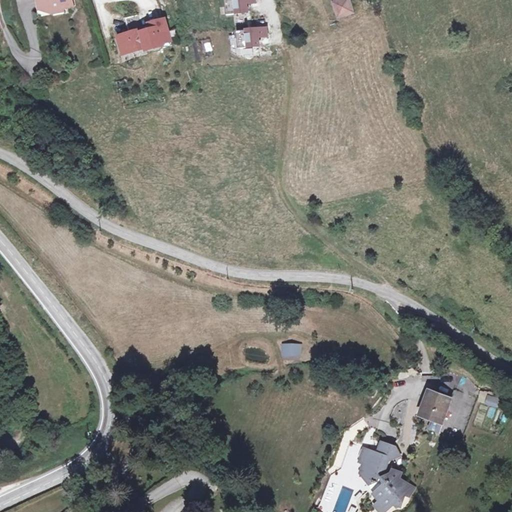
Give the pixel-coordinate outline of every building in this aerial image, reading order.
[(52,5),(62,3),(62,6),(73,4),(72,1),(72,0),(38,0),(40,8),(52,5)] [(257,0),(226,0),(228,16),(250,14),(249,5),(258,4),(257,0)] [(348,1),(344,2),(349,16),(353,15),(348,1)] [(349,16),(344,2),(334,5),(339,20),(349,16)] [(137,11),(124,15),(129,30),(118,33),(123,50),(134,47),(146,43),(142,29),(137,11)] [(150,26),(142,29),(146,43),(147,46),(161,42),(162,44),(170,42),(163,16),(149,20),(150,26)] [(268,30),(238,32),(240,50),(261,48),(260,39),(269,38),(268,30)] [(302,358),(302,344),(282,344),(282,358),(302,358)] [(442,421),(450,398),(428,390),(420,414),(433,418),(442,421)] [(499,409),(502,399),(487,395),(484,404),(499,409)] [(442,421),(433,418),(432,421),(430,421),(427,429),(438,432),(442,421)] [(30,446),(34,452),(47,442),(43,436),(30,446)] [(371,485),(374,484),(384,477),(387,484),(385,489),(382,487),(379,492),(376,495),(381,501),(378,507),(383,511),(387,511),(393,505),(403,507),(407,496),(413,498),(417,487),(401,481),(403,475),(395,472),(390,478),(386,474),(390,460),(396,460),(399,451),(396,448),(381,442),(377,455),(363,451),(361,464),(364,465),(365,475),(362,477),(371,485)] [(374,484),(379,492),(382,487),(385,489),(387,484),(384,477),(374,484)] [(340,486),(329,511),(348,511),(356,492),(340,486)]
